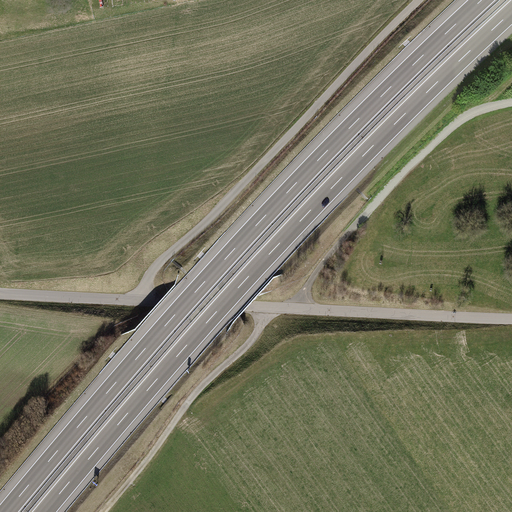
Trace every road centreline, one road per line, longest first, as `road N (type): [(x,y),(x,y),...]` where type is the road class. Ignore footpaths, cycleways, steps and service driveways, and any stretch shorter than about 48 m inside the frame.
road 1 (motorway): [(482,0),(178,310),(6,511)]
road 2 (motorway): [(44,511),(331,188),(511,12)]
road 3 (residential): [(511,319),(0,295)]
road 4 (track): [(137,300),(160,262),(421,0)]
road 5 (track): [(511,103),(457,125),(413,163),(329,255),(300,309)]
road 6 (track): [(104,511),(195,395),(253,340),(270,307)]
